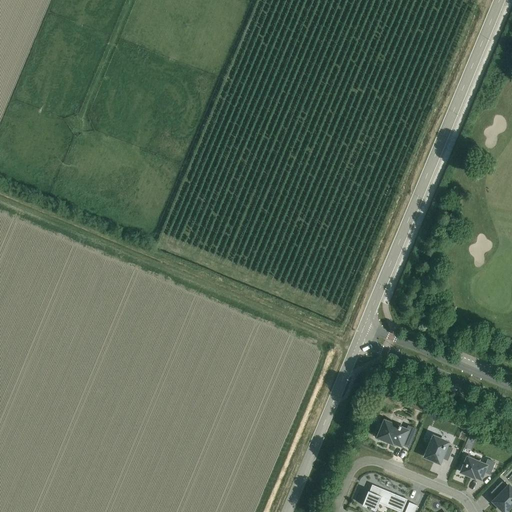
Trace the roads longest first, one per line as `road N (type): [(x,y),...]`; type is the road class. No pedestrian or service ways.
road 1 (unclassified): [(364,327),(499,0)]
road 2 (unclassified): [(286,511),(357,341)]
road 3 (residential): [(333,511),(348,474),(369,460),(460,496),(472,511)]
road 4 (unclassified): [(357,341),(511,403)]
road 5 (unclassified): [(511,386),(364,327)]
